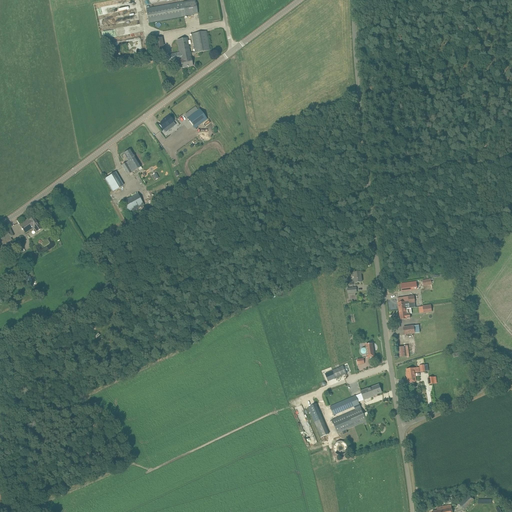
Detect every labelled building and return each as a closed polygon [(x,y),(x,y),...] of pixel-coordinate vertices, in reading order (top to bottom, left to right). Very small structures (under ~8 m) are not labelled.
[(177,3),(146,9),(148,18),(149,23),(162,20),(183,16),(185,16),(198,13),(195,0),(190,0),(182,2),(177,3)] [(210,50),(206,31),(192,34),(195,53),(210,50)] [(157,51),(164,50),(163,37),(156,38),(157,51)] [(177,40),(179,52),(166,55),(168,62),(180,60),(181,68),(193,66),(187,38),(177,40)] [(199,109),(187,118),(195,129),(207,120),(199,109)] [(162,122),(159,125),(162,129),(163,129),(165,133),(176,125),(173,122),(172,120),(169,116),(163,120),(164,121),(162,122)] [(196,145),(200,142),(196,136),(192,139),(196,145)] [(141,167),(133,154),(130,149),(124,153),(128,161),(121,165),(127,175),(141,167)] [(114,173),(105,178),(113,192),(122,186),(121,183),(116,186),(112,180),(117,177),(114,173)] [(137,194),(122,202),(129,214),(144,205),(137,194)] [(41,229),(35,220),(32,216),(19,225),(25,233),(34,228),(36,232),(41,229)] [(0,242),(13,236),(11,232),(9,228),(0,232),(0,242)] [(21,243),(15,246),(17,252),(23,249),(21,243)] [(360,272),(355,272),(354,272),(354,273),(350,273),(351,277),(354,277),(355,283),(362,282),(360,272)] [(33,285),(29,276),(23,279),(25,284),(27,283),(29,287),(33,285)] [(416,282),(401,284),(402,292),(417,290),(416,282)] [(409,297),(398,298),(399,310),(411,308),(415,307),(415,303),(414,296),(409,297)] [(431,306),(423,307),(424,314),(432,313),(431,306)] [(411,308),(399,310),(400,320),(407,319),(410,318),(409,314),(412,314),(411,308)] [(414,326),(403,327),(404,335),(415,333),(420,332),(419,325),(414,326)] [(364,355),(366,354),(367,357),(367,358),(374,357),(372,344),(366,344),(366,347),(363,348),(362,348),(361,349),(361,350),(360,351),(360,352),(361,353),(361,354),(362,354),(363,354),(364,355)] [(398,346),(399,357),(409,357),(409,346),(398,346)] [(343,366),(325,374),(328,381),(346,374),(346,373),(349,372),(346,366),(344,367),(343,366)] [(419,372),(419,368),(407,369),(408,375),(406,375),(407,383),(416,382),(414,373),(419,372)] [(429,385),(437,384),(436,377),(428,378),(429,385)] [(374,396),(374,395),(382,392),(379,384),(361,391),(364,400),(374,396)] [(334,415),(359,404),(356,396),(330,407),(334,415)] [(322,419),(318,409),(316,404),(308,407),(314,422),(321,438),(328,434),(322,419)] [(366,421),(361,408),(332,420),(338,433),(366,421)] [(335,444),(334,446),(334,448),(334,450),(335,453),(337,454),(339,455),(341,455),(343,455),(345,453),(347,451),(347,449),(347,447),(346,445),(345,443),(343,442),(341,441),(339,442),(336,443),(335,444)] [(464,510),(474,500),(469,494),(459,504),(464,510)]
